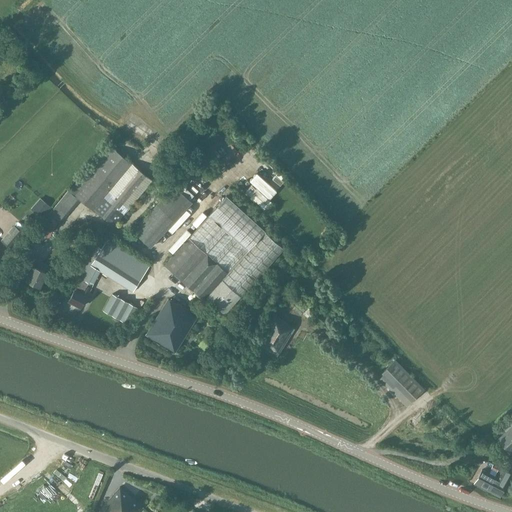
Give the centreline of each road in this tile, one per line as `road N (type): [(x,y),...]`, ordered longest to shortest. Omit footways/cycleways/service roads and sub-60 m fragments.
road 1 (tertiary): [(505,511),(258,409),(0,319)]
road 2 (unclassified): [(246,511),(0,418)]
